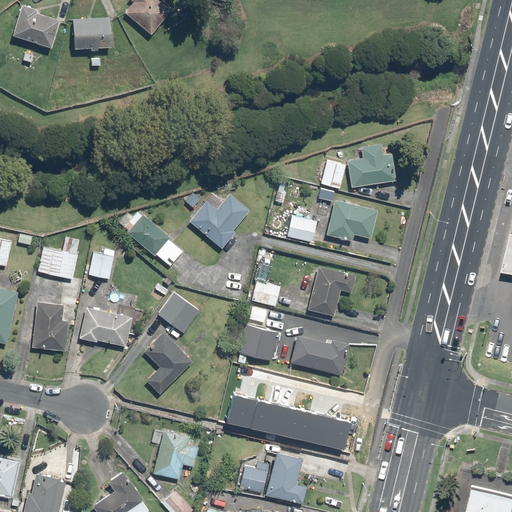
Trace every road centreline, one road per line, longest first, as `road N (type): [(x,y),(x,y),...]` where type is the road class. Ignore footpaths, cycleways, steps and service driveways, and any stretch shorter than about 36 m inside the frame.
road 1 (primary): [(419,390),(511,28)]
road 2 (primary): [(388,511),(419,390)]
